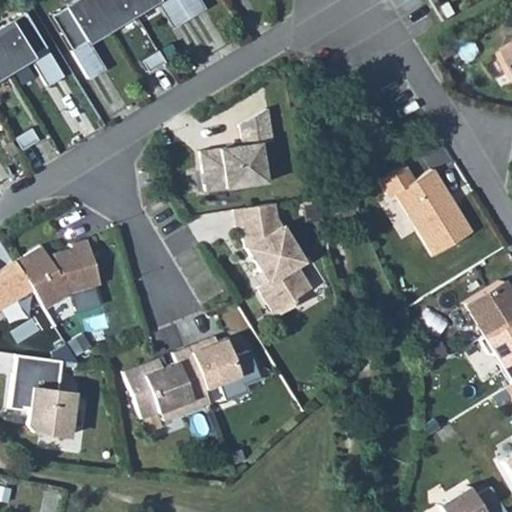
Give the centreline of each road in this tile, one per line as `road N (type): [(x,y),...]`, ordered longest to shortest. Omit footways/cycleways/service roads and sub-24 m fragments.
road 1 (residential): [(92,149),(332,0)]
road 2 (residential): [(341,0),(381,12),(465,142)]
road 3 (residential): [(92,149),(169,291)]
